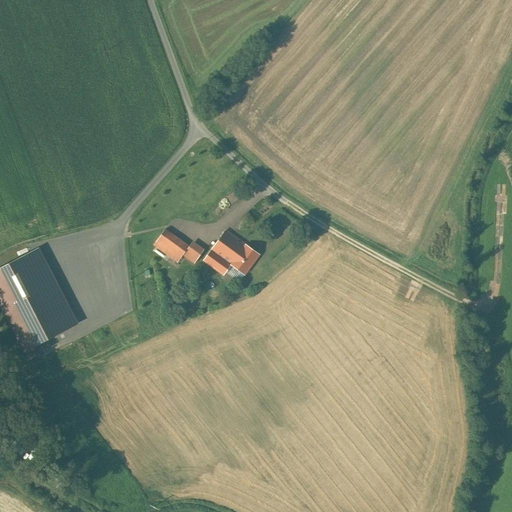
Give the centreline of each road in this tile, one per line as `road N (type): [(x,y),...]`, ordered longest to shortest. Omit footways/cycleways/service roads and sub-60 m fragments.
road 1 (track): [(511,357),(477,306),(294,209)]
road 2 (unclassified): [(148,0),(195,122),(294,209)]
